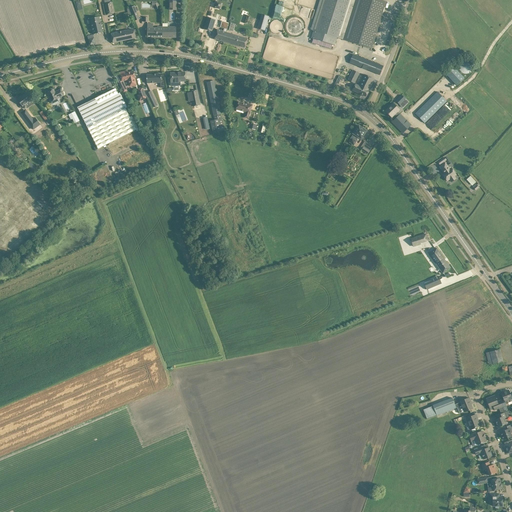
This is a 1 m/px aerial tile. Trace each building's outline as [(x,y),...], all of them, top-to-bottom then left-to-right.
[(337,38),(343,40),(372,49),(386,2),(380,0),(319,0),(311,30),(314,31),(311,38),(334,46),(337,38)] [(105,3),(107,15),(113,14),(111,2),(105,3)] [(130,8),(132,13),(135,21),(140,19),(134,6),(130,8)] [(262,13),(258,28),(267,30),(271,16),(262,13)] [(99,17),(90,19),(94,34),(103,32),(99,17)] [(208,17),(204,29),(212,31),(215,19),(208,17)] [(216,34),(215,39),(223,42),(226,32),(228,23),(222,21),(220,27),(224,29),(223,31),(217,30),(216,34)] [(147,38),(163,38),(163,27),(157,27),(157,28),(153,28),(153,24),(147,24),(147,28),(147,38)] [(163,27),(163,38),(176,38),(176,27),(163,27)] [(111,34),(112,38),(113,43),(136,38),(134,30),(129,31),(129,30),(111,34)] [(226,32),(223,42),(245,48),(246,43),(248,39),(226,32)] [(350,63),(375,73),(380,75),(383,66),(353,54),(350,63)] [(459,67),(459,68),(459,69),(459,70),(460,71),(460,72),(461,72),(462,73),(463,73),(463,74),(464,74),(465,74),(466,74),(467,74),(468,74),(469,73),(470,73),(470,72),(471,72),(471,71),(472,71),(472,70),(472,69),(472,68),(473,67),(472,66),(472,65),(472,64),(471,63),(470,62),(470,61),(469,61),(468,61),(467,60),(466,60),(465,60),(464,60),(463,61),(462,61),(461,62),(460,63),(460,64),(459,64),(459,65),(459,66),(459,67)] [(446,74),(457,86),(464,79),(453,67),(446,74)] [(353,70),(348,80),(354,83),(359,73),(353,70)] [(120,75),(115,76),(119,83),(121,81),(128,80),(129,83),(130,85),(131,86),(134,86),(136,85),(135,79),(134,79),(134,78),(135,78),(134,71),(128,73),(128,71),(119,73),(120,75)] [(170,73),(171,78),(171,86),(181,85),(180,81),(186,81),(185,72),(170,73)] [(146,75),(147,83),(162,82),(161,74),(146,75)] [(365,75),(364,75),(359,86),(355,84),(352,90),(366,97),(374,79),(365,75)] [(221,114),(215,86),(214,81),(207,82),(214,120),(210,121),(213,133),(225,130),(223,120),(222,120),(221,114)] [(142,87),(138,89),(141,96),(138,97),(140,101),(146,98),(145,95),(142,87)] [(77,107),(98,149),(136,130),(125,108),(127,107),(120,93),(118,94),(115,88),(104,94),(98,97),(77,107)] [(48,97),(51,102),(64,95),(63,94),(61,89),(57,91),(57,92),(55,93),(54,90),(47,93),(49,97),(48,97)] [(193,106),(200,105),(197,90),(190,92),(193,106)] [(151,91),(146,93),(153,108),(157,105),(151,91)] [(437,92),(419,110),(415,114),(424,123),(447,101),(437,92)] [(33,104),(31,100),(26,94),(21,98),(20,97),(17,99),(23,106),(25,109),(27,107),(28,108),(33,104)] [(396,101),(399,104),(400,105),(405,99),(402,95),(396,101)] [(66,111),(70,108),(66,100),(62,102),(66,111)] [(238,102),(237,107),(236,109),(245,112),(244,117),(248,118),(249,114),(250,114),(252,105),(248,104),(248,105),(238,102)] [(399,110),(396,107),(393,104),(385,111),(394,120),(392,122),(403,133),(411,125),(400,114),(397,112),(399,110)] [(40,113),(45,120),(48,118),(43,111),(40,113)] [(27,113),(22,116),(31,128),(37,123),(32,116),(30,118),(27,113)] [(359,126),(356,130),(352,134),(353,135),(351,138),(352,139),(350,142),(354,145),(356,142),(355,141),(357,136),(361,139),(366,131),(366,130),(364,128),(363,129),(359,126)] [(362,150),(368,154),(373,147),(367,142),(362,150)] [(451,182),(456,179),(454,176),(456,175),(451,168),(454,167),(451,163),(447,166),(445,163),(439,167),(444,173),(442,174),(447,181),(449,180),(451,182)] [(78,175),(72,181),(76,185),(81,179),(78,175)] [(471,184),(472,185),(475,183),(474,181),(470,176),(466,180),(471,184)] [(10,205),(0,209),(0,222),(2,225),(16,218),(10,205)] [(16,218),(2,225),(8,238),(23,231),(16,218)] [(2,225),(0,225),(0,242),(8,238),(2,225)] [(411,239),(413,246),(421,244),(420,243),(428,241),(426,234),(411,239)] [(436,248),(428,254),(435,264),(436,263),(443,273),(450,268),(436,248)] [(441,283),(438,276),(424,283),(427,290),(441,283)] [(498,350),(487,352),(490,364),(500,362),(498,350)] [(503,399),(500,401),(502,407),(506,406),(505,404),(511,401),(511,398),(509,390),(501,393),(503,399)] [(494,410),(500,408),(502,413),(504,412),(502,407),(500,401),(497,402),(495,395),(486,399),(490,410),(494,408),(494,410)] [(433,405),(433,406),(423,409),(427,419),(437,415),(462,406),(464,412),(473,409),(470,402),(471,402),(469,398),(460,401),(460,402),(455,404),(452,398),(433,405)] [(508,411),(504,412),(502,413),(501,414),(497,415),(498,419),(495,420),(496,423),(496,424),(497,426),(498,426),(498,427),(506,424),(504,418),(506,417),(510,415),(508,411)] [(469,422),(472,429),(475,428),(479,426),(477,421),(478,420),(476,415),(466,418),(467,422),(469,422)] [(509,429),(505,430),(500,432),(503,440),(508,438),(511,436),(510,433),(511,432),(511,428),(509,429)] [(482,431),(478,433),(476,434),(475,432),(469,435),(471,441),(476,439),(478,445),(482,443),(482,444),(485,442),(486,441),(485,437),(484,434),(484,435),(482,431)] [(488,447),(487,448),(483,449),(482,446),(474,449),(476,455),(481,453),(484,459),(492,456),(488,447)] [(489,462),(484,464),(481,465),(483,470),(486,469),(489,475),(497,472),(496,472),(497,471),(496,469),(495,469),(494,464),(490,466),(489,462)] [(491,480),(492,485),(490,486),(490,487),(487,487),(488,492),(493,491),(497,490),(501,489),(501,488),(502,487),(502,484),(500,484),(499,478),(495,479),(491,480)] [(499,494),(489,494),(490,500),(493,500),(493,506),(502,506),(502,505),(503,504),(503,502),(502,502),(502,497),(499,497),(499,494)]
